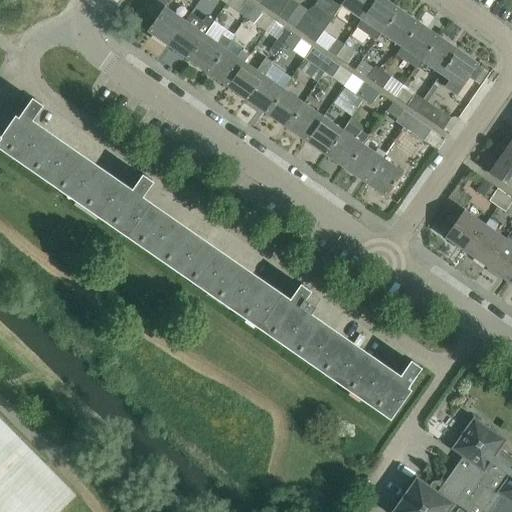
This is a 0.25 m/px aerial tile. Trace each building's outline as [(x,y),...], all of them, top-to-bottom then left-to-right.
[(167,46),(184,22),(165,9),(166,8),(164,7),(168,0),(154,0),(153,1),(155,3),(147,15),(155,20),(147,32),(167,46)] [(253,7),(243,0),(229,0),(226,5),(241,16),(237,22),(241,24),(240,25),(241,25),(253,7)] [(275,0),(262,0),(259,5),(268,11),(275,0)] [(275,0),(268,11),(277,17),(288,0),(275,0)] [(291,0),(288,0),(277,17),(286,23),(298,5),(291,0)] [(324,0),(318,0),(314,6),(332,18),(338,10),(324,0)] [(343,0),(324,0),(338,10),(341,6),(344,1),(343,0)] [(344,0),(344,1),(341,6),(361,19),(355,27),(355,28),(374,0),(344,0)] [(397,9),(383,0),(374,0),(355,28),(375,41),(381,33),(397,9)] [(298,5),(286,23),(295,29),(307,11),(298,5)] [(314,6),(307,11),(295,29),(315,43),(332,18),(314,6)] [(272,20),(253,7),(241,25),(244,27),(249,21),(264,32),(272,20)] [(397,9),(381,33),(400,47),(417,23),(397,9)] [(184,22),(167,46),(187,60),(204,36),(214,22),(206,16),(202,22),(190,13),(184,22)] [(417,23),(400,47),(396,55),(415,68),(420,60),(421,61),(437,37),(417,23)] [(285,46),(294,35),(285,29),(269,51),(277,56),(284,46),(285,46)] [(300,40),(294,35),(285,46),(292,51),(300,40)] [(204,36),(187,60),(207,73),(223,49),(229,41),(222,36),(216,44),(204,36)] [(457,51),(437,37),(421,61),(441,75),(457,51)] [(335,57),(343,45),(335,40),(327,51),(335,57)] [(343,45),(335,57),(346,64),(354,52),(343,45)] [(324,73),(332,62),(312,48),(304,60),(324,73)] [(223,49),(207,73),(227,87),(244,63),(248,57),(240,51),(236,58),(223,49)] [(477,64),(457,51),(441,75),(449,80),(443,88),(455,96),(477,64)] [(244,63),(227,87),(247,101),(264,77),(273,64),(265,58),(256,72),(244,63)] [(375,84),(383,72),(384,70),(380,67),(378,69),(374,67),(373,69),(361,61),(354,70),(375,84)] [(332,62),(324,73),(332,79),(340,67),(332,62)] [(391,78),(383,72),(375,84),(382,90),(383,89),(395,97),(402,88),(390,79),(391,78)] [(363,101),(371,89),(351,75),(343,88),(358,97),(352,107),(352,112),(354,113),(363,100),(363,101)] [(283,90),(264,77),(247,101),(266,114),(283,90)] [(402,88),(395,97),(407,105),(406,106),(415,112),(428,93),(427,93),(435,82),(430,79),(419,94),(420,94),(418,97),(415,94),(414,96),(402,88)] [(371,89),(363,101),(371,106),(379,94),(371,89)] [(283,90),(266,114),(286,128),(302,104),(283,90)] [(431,96),(428,93),(415,112),(442,131),(451,119),(427,103),(431,96)] [(0,150),(389,420),(410,390),(406,388),(420,368),(419,367),(419,366),(412,361),(411,362),(410,361),(395,379),(306,319),(315,307),(314,307),(320,299),(309,292),(310,292),(308,291),(309,289),(302,284),(301,286),(300,285),(286,305),(138,202),(151,182),(150,181),(152,180),(144,175),(143,176),(142,176),(128,195),(28,126),(41,106),(40,105),(41,104),(34,98),(33,100),(32,99),(18,119),(14,116),(11,121),(0,136),(0,150)] [(302,104),(286,128),(306,142),(322,118),(302,104)] [(401,132),(412,117),(403,111),(395,122),(403,128),(400,131),(401,132)] [(412,117),(401,132),(404,134),(407,130),(423,142),(431,130),(412,117)] [(322,118),(306,142),(325,155),(342,131),(322,118)] [(342,131),(325,155),(345,169),(362,145),(342,131)] [(511,140),(503,153),(511,158),(511,140)] [(362,145),(345,169),(365,183),(382,159),(381,159),(384,154),(377,149),(374,153),(362,145)] [(511,189),(511,158),(503,153),(489,174),(511,190),(511,189)] [(382,159),(365,183),(385,197),(402,173),(382,159)] [(511,199),(497,189),(488,201),(505,212),(511,201),(511,199)] [(465,252),(484,225),(463,211),(444,237),(465,252)] [(504,240),(484,225),(465,252),(486,266),(504,240)] [(511,272),(511,244),(504,240),(486,266),(506,281),(511,272)] [(462,432),(463,433),(451,449),(466,460),(461,466),(458,464),(437,493),(416,478),(391,511),(511,511),(511,457),(498,448),(504,440),(488,429),(488,428),(473,417),(462,432)] [(0,420),(0,511),(58,511),(75,496),(0,420)]
